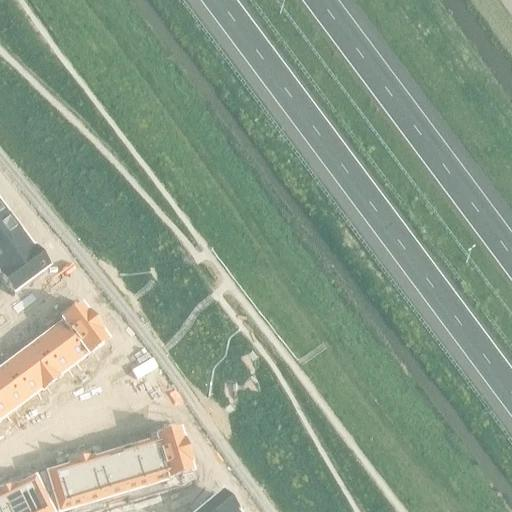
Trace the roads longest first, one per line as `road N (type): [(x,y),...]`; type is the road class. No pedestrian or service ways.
road 1 (motorway): [(219,0),(511,395)]
road 2 (motorway): [(511,257),(319,0)]
